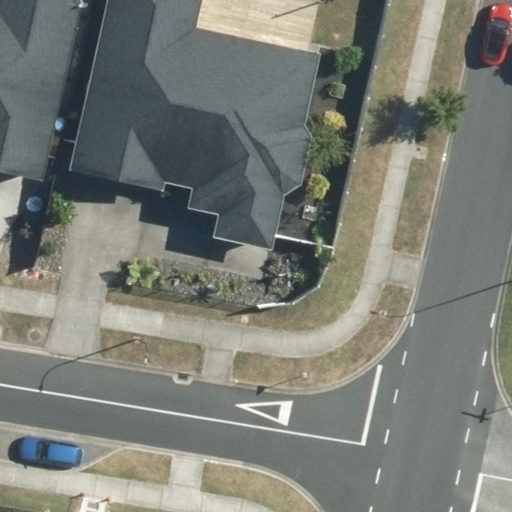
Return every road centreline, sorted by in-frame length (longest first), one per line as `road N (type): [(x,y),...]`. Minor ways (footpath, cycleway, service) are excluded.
road 1 (residential): [(427,457),(0,384)]
road 2 (residential): [(427,457),(511,67)]
